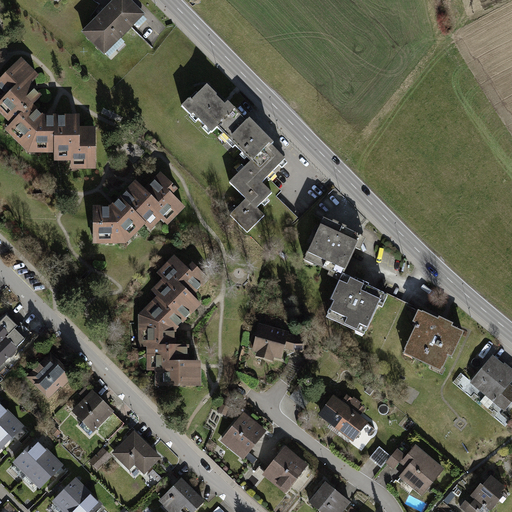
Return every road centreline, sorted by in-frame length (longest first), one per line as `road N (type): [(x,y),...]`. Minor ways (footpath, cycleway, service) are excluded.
road 1 (secondary): [(169,0),(399,233),(511,334)]
road 2 (residential): [(250,511),(0,267)]
road 3 (residential): [(395,511),(253,397)]
